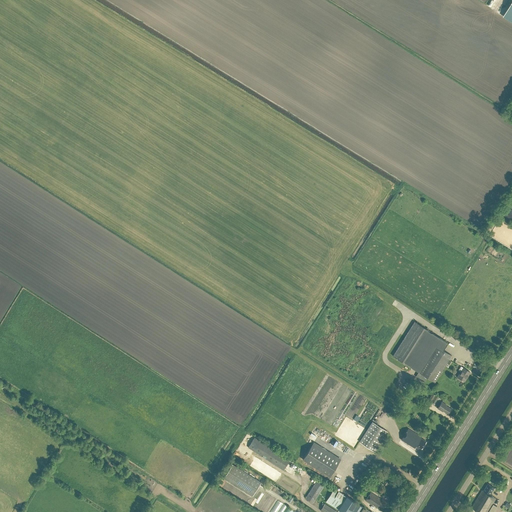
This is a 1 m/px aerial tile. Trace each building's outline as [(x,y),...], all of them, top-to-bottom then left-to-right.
[(511,209),(504,205),(499,213),(511,220),(511,209)] [(435,382),(452,355),(443,349),(447,342),(415,321),(393,356),(418,372),(416,376),(424,382),(427,377),(435,382)] [(464,381),(470,372),(461,366),(458,370),(460,371),(457,377),(464,381)] [(434,404),(438,397),(432,393),(428,400),(434,404)] [(343,419),(355,398),(350,396),(339,416),(343,419)] [(447,413),(450,408),(446,405),(441,401),(437,408),(442,411),(443,410),(447,413)] [(375,452),(388,432),(372,422),(359,442),(375,452)] [(421,448),(426,441),(421,438),(421,437),(408,428),(401,439),(414,448),(416,445),(421,448)] [(283,470),(289,460),(254,437),(248,447),(283,470)] [(330,476),(341,459),(314,442),(303,459),(330,476)] [(252,495),(261,482),(233,464),(224,477),(252,495)] [(290,485),(258,466),(253,475),(281,492),(284,495),(290,485)] [(313,503),(325,484),(317,479),(305,498),(313,503)] [(490,494),(495,487),(488,483),(483,490),(482,489),(471,507),(479,511),(487,511),(496,498),(490,494)] [(372,511),(334,488),(326,502),(342,511),(350,511),(351,511),(352,511),(372,511)] [(381,499),(380,499),(381,498),(371,492),(365,500),(372,505),(372,504),(377,507),(378,505),(383,508),(387,501),(382,497),(381,499)] [(336,511),(337,511),(324,503),(320,510),(322,511),(336,511)]
